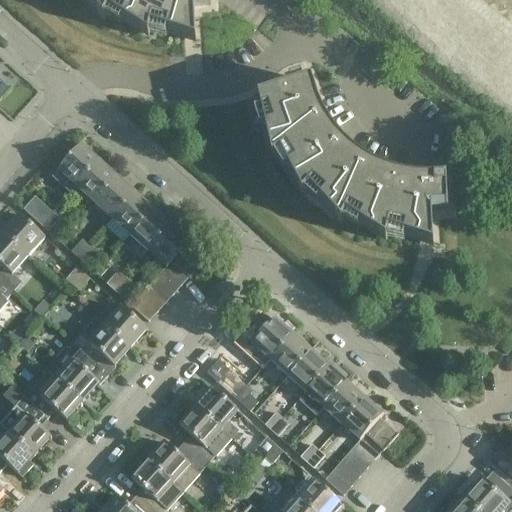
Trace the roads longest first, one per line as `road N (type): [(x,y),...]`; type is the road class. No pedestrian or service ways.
road 1 (residential): [(39,511),(265,264)]
road 2 (residential): [(265,264),(68,88)]
road 3 (residential): [(460,439),(265,264)]
road 4 (residential): [(307,40),(262,74),(224,89),(115,76),(68,88)]
road 5 (residential): [(307,40),(449,149)]
